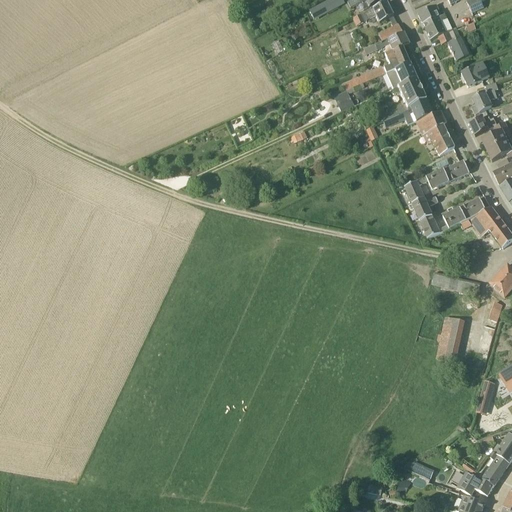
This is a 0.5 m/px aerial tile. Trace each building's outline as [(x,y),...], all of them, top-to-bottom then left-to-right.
[(338,9),(333,0),(330,0),(326,2),(309,12),(314,22),(331,12),(338,9)] [(369,8),(384,0),(353,0),(347,4),(350,9),(365,1),(369,8)] [(477,0),(467,5),(472,15),(483,10),(478,0),(477,0)] [(375,19),(378,26),(393,18),(386,4),(358,17),(353,20),(356,28),(375,19)] [(443,14),(440,15),(436,7),(417,15),(422,26),(444,16),(443,14)] [(454,30),(452,31),(444,16),(422,26),(430,42),(438,39),(438,40),(455,33),(454,30)] [(382,44),(402,35),(398,26),(378,36),(382,44)] [(447,46),(456,64),(468,57),(459,38),(458,39),(455,33),(438,40),(441,46),(452,41),(453,44),(447,46)] [(402,35),(382,44),(364,52),(366,56),(383,49),(388,46),(391,54),(402,50),(409,47),(403,35),(402,35)] [(395,73),(410,67),(402,50),(391,54),(385,57),(388,64),(388,63),(390,67),(384,70),(383,69),(343,86),(346,93),(363,86),(363,85),(394,72),(395,73)] [(473,69),(461,75),(462,77),(461,78),(463,83),(464,82),(468,89),(480,84),(488,80),(481,65),(473,69)] [(397,89),(416,80),(410,67),(395,73),(397,77),(391,80),(395,90),(397,89)] [(400,116),(426,105),(416,80),(397,89),(405,106),(403,107),(402,106),(388,112),(388,114),(362,125),(365,132),(373,129),(383,124),(400,116)] [(489,110),(493,108),(490,102),(497,99),(495,92),(498,91),(496,85),(486,88),(488,94),(486,95),(486,94),(473,100),(476,107),(473,108),(472,110),(475,116),(479,114),(480,114),(489,110)] [(334,101),(341,114),(354,107),(348,96),(364,89),(363,86),(346,93),(333,99),(334,101)] [(511,113),(511,104),(502,109),(504,116),(511,113)] [(415,123),(432,117),(426,105),(400,116),(383,124),(386,130),(405,122),(407,127),(415,123)] [(427,135),(439,158),(454,151),(442,127),(446,126),(440,113),(432,117),(415,123),(422,137),(427,135)] [(494,129),(505,123),(503,119),(495,123),(493,120),(491,121),(489,117),(469,125),(475,138),(494,129)] [(488,154),(511,141),(511,137),(505,123),(494,129),(497,134),(482,142),(488,154)] [(508,162),(511,160),(511,141),(488,154),(493,163),(505,157),(508,162)] [(511,160),(508,162),(503,164),(506,170),(494,177),(500,189),(511,181),(511,160)] [(453,167),(459,179),(470,175),(464,162),(453,167)] [(450,184),(459,179),(453,167),(444,171),(450,184)] [(429,177),(422,181),(423,185),(428,182),(432,191),(435,190),(450,184),(444,171),(429,177)] [(412,206),(425,200),(419,187),(423,185),(422,181),(417,183),(405,188),(412,206)] [(511,181),(500,189),(510,205),(511,207),(511,181)] [(429,209),(428,208),(426,203),(425,200),(412,206),(416,215),(420,223),(433,218),(429,209)] [(476,217),(486,212),(480,200),(470,205),(476,217)] [(466,222),(476,217),(470,205),(460,210),(466,222)] [(511,243),(511,235),(500,220),(491,209),(486,212),(476,217),(466,222),(461,225),(463,231),(474,226),(482,237),(489,233),(503,250),(511,243)] [(460,210),(446,217),(443,219),(448,227),(443,229),(444,232),(452,229),(461,225),(466,222),(460,210)] [(440,234),(444,232),(443,229),(439,231),(433,218),(420,223),(428,240),(440,234)] [(169,238),(163,251),(175,256),(181,243),(169,238)] [(511,269),(508,266),(490,285),(504,300),(511,290),(511,269)] [(465,292),(478,295),(481,286),(434,274),(432,283),(432,286),(465,294),(465,292)] [(496,302),(489,319),(497,322),(504,306),(496,302)] [(436,361),(452,365),(457,366),(465,324),(445,319),(442,337),(438,336),(437,341),(440,342),(436,361)] [(509,395),(511,393),(511,366),(498,375),(509,395)] [(489,408),(495,385),(485,382),(478,405),(489,408)] [(511,462),(511,430),(509,434),(506,438),(503,442),(495,455),(492,453),(489,459),(492,461),(495,457),(509,467),(510,465),(510,466),(511,462)] [(495,487),(509,467),(495,457),(492,461),(494,462),(482,480),(483,481),(495,487)] [(404,470),(413,474),(416,467),(416,466),(414,464),(404,468),(404,470)] [(462,468),(479,479),(481,476),(465,464),(462,468)] [(483,481),(482,480),(481,480),(481,481),(462,470),(461,471),(453,465),(450,469),(463,478),(462,479),(458,477),(455,481),(454,481),(453,483),(454,483),(452,486),(471,497),(475,491),(482,495),(488,498),(494,488),(495,487),(483,481)] [(433,474),(416,467),(413,474),(430,481),(433,474)] [(396,495),(407,492),(407,489),(411,484),(400,477),(394,487),(396,495)] [(382,489),(369,486),(367,495),(380,498),(382,489)] [(511,511),(511,494),(504,511),(503,511),(511,511)] [(482,511),(485,506),(464,497),(458,511),(482,511)]
